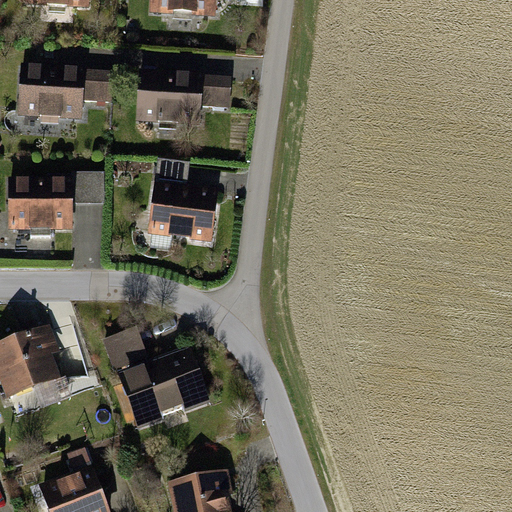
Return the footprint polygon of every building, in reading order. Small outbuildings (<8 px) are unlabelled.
[(23,0),(23,9),(48,10),(47,17),(65,18),(66,11),(87,12),(87,0),(23,0)] [(149,0),(149,15),(173,16),(172,30),(190,31),(191,17),(213,18),(213,0),(149,0)] [(62,69),(19,66),(16,115),(41,116),(40,130),(59,131),(60,117),(80,118),(81,100),(83,70),(83,65),(62,64),(62,69)] [(175,73),(135,71),(132,125),(158,126),(157,135),(177,136),(177,127),(196,128),(197,105),(199,74),(199,69),(175,68),(175,73)] [(83,70),(81,100),(112,102),(113,71),(83,70)] [(199,74),(197,105),(228,106),(230,75),(199,74)] [(154,180),(186,184),(189,162),(157,158),(154,180)] [(72,175),(8,176),(9,230),(27,230),(27,237),(51,237),(51,230),(72,229),(72,206),(72,175)] [(72,175),(72,206),(103,206),(102,175),(72,175)] [(186,184),(154,180),(147,235),(150,235),(149,247),(170,250),(172,238),(209,243),(216,188),(186,184)] [(136,327),(103,339),(113,368),(146,357),(136,327)] [(49,329),(0,345),(0,386),(3,396),(57,378),(50,358),(58,355),(49,329)] [(117,374),(139,434),(165,424),(161,413),(182,406),(186,417),(211,408),(190,348),(117,374)] [(37,485),(47,511),(108,511),(84,450),(67,457),(72,471),(37,485)] [(169,482),(174,511),(234,511),(226,471),(169,482)]
